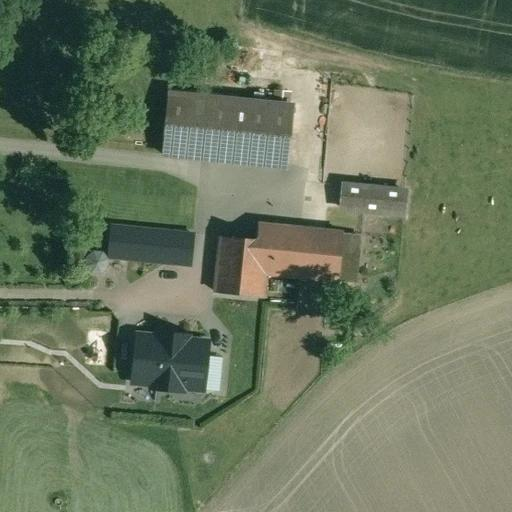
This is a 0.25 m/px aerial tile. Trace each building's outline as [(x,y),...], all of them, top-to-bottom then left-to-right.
[(291,106),(170,94),(164,155),(285,167),(291,106)] [(369,188),(349,186),(347,209),(367,212),(369,188)] [(256,240),(219,237),(216,270),(252,273),(252,275),(267,276),(267,274),(338,281),(342,233),(258,225),(256,240)] [(193,234),(111,226),(108,257),(190,265),(193,234)] [(356,234),(342,233),(338,281),(352,282),(356,234)] [(252,273),(216,270),(214,283),(207,282),(203,325),(266,331),(270,288),(266,288),(267,276),(252,275),(252,273)] [(221,344),(159,335),(152,382),(214,391),(221,344)]
